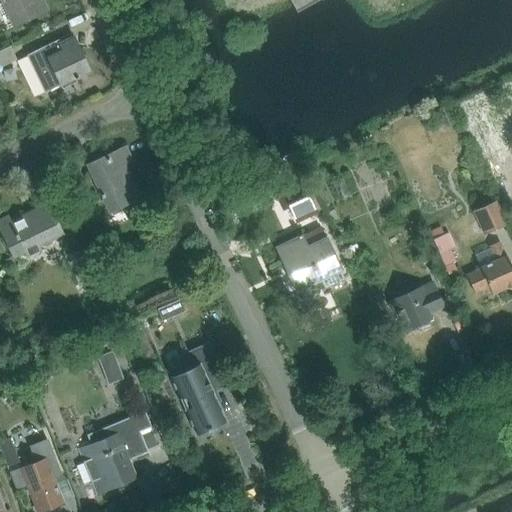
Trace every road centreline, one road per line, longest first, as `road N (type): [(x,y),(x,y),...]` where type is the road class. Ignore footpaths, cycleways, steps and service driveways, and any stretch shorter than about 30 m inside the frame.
road 1 (residential): [(325,465),(146,96)]
road 2 (residential): [(325,465),(511,382)]
road 3 (residential): [(0,167),(146,96)]
